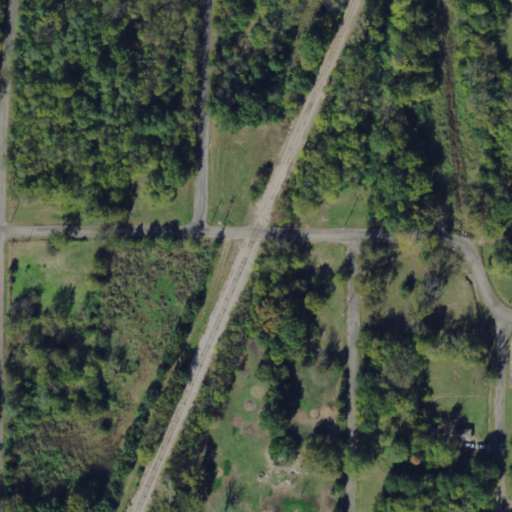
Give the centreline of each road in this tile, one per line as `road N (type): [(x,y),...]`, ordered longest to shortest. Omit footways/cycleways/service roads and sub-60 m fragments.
road 1 (residential): [(511,307),(502,307),(464,236),(442,231),(386,226),(350,236),(253,235),(0,225)]
road 2 (residential): [(0,450),(12,0)]
road 3 (residential): [(353,511),(350,236)]
road 4 (residential): [(195,233),(203,0)]
road 5 (residential): [(504,511),(502,307)]
